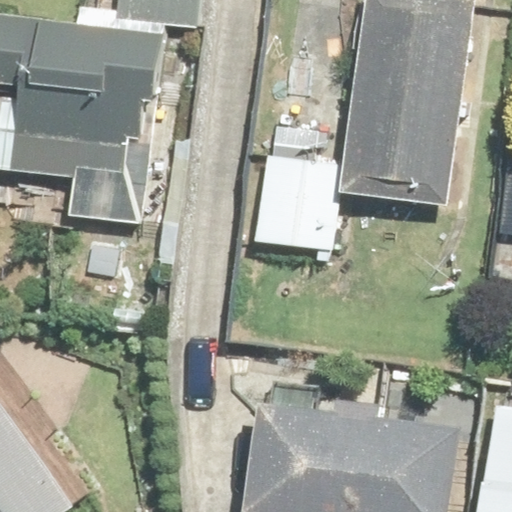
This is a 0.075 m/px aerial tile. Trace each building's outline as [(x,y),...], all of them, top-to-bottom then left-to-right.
[(75,219),(154,225),(167,26),(204,29),(205,0),(124,0),(124,15),(86,12),(86,23),(0,17),(0,88),(4,89),(0,152),(0,175),(77,181),(75,219)] [(352,200),(456,209),(464,121),(470,121),(481,0),(341,0),(339,32),(367,35),(352,200)] [(346,164),(272,158),(265,247),(339,253),(346,164)] [(0,511),(75,511),(79,510),(0,402),(0,511)] [(381,419),(382,407),(339,402),(338,414),(264,405),(250,511),(458,511),(469,430),(381,419)] [(488,511),(511,511),(511,408),(502,408),(488,511)]
